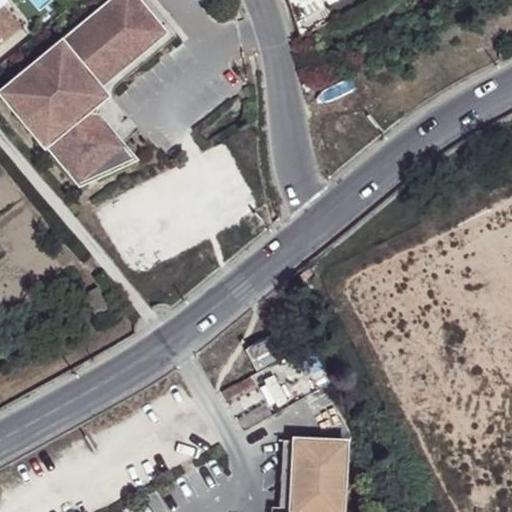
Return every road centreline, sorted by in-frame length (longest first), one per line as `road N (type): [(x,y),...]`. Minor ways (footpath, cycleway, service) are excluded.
road 1 (residential): [(324,220),(306,197),(259,0)]
road 2 (tertiary): [(511,86),(440,125),(324,220)]
road 3 (tertiary): [(324,220),(169,343)]
road 4 (tertiary): [(169,343),(0,445)]
road 5 (unclassified): [(258,511),(233,442),(169,343)]
